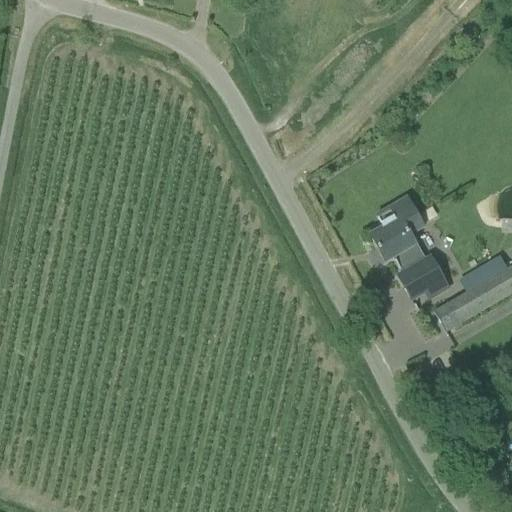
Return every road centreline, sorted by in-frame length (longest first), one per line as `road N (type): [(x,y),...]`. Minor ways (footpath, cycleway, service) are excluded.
road 1 (unclassified): [(468,511),(434,473),(221,82),(191,50),(51,0)]
road 2 (unclassified): [(0,174),(29,27),(43,0)]
